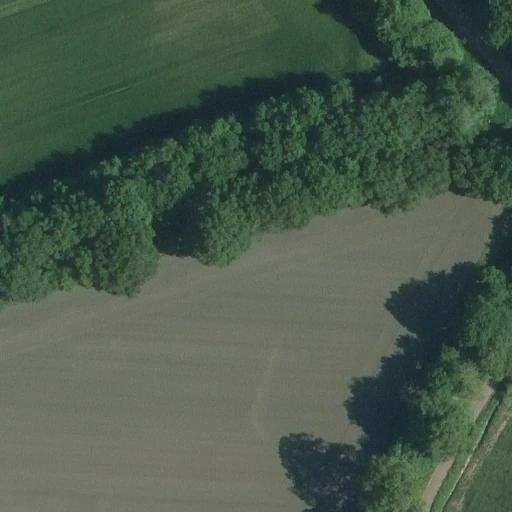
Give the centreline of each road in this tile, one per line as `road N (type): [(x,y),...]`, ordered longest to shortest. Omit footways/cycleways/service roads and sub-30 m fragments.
road 1 (track): [(511,118),(254,168),(0,257)]
road 2 (unclassified): [(426,511),(495,375),(511,359)]
